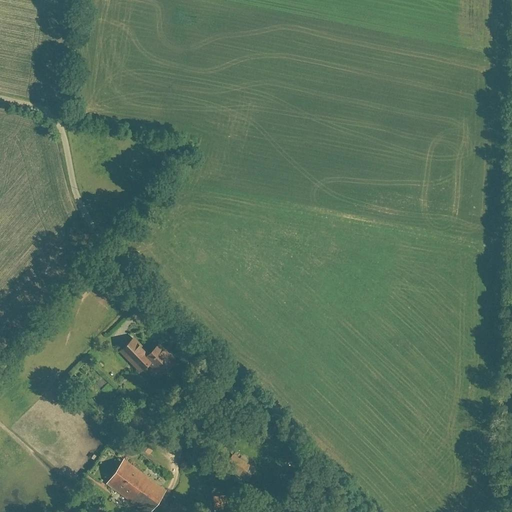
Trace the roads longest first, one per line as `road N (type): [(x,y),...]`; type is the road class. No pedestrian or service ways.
road 1 (residential): [(0,98),(41,109),(59,125),(94,231),(211,355)]
road 2 (track): [(226,368),(367,511)]
road 3 (track): [(168,496),(189,423),(224,372)]
